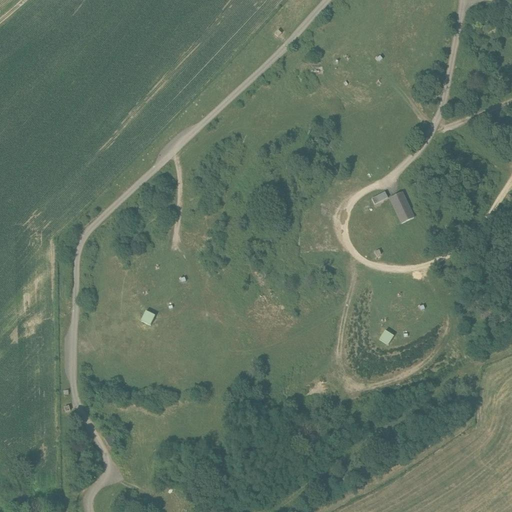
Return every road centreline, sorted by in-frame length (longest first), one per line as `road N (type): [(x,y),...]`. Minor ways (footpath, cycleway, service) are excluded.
road 1 (track): [(328,0),(82,239),(74,395),(108,460),(88,497),(89,511)]
road 2 (track): [(463,0),(441,109),(426,142),(352,199),(345,215),(343,235),(360,262),(414,272)]
road 3 (track): [(414,272),(447,305),(438,349),(399,382),(350,389),(333,379),(332,367),(360,262)]
road 4 (track): [(414,272),(471,239),(511,178)]
